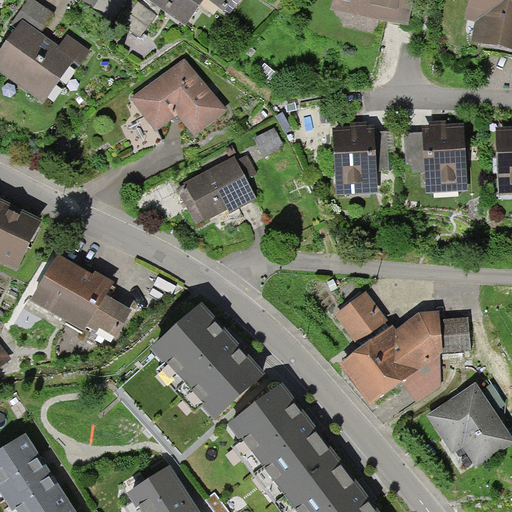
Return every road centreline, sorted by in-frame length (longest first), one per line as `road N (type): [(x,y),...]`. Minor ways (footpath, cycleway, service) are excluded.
road 1 (residential): [(228,286),(432,511)]
road 2 (residential): [(511,277),(256,262),(228,286)]
road 3 (residential): [(0,176),(228,286)]
road 4 (residential): [(372,98),(511,103)]
